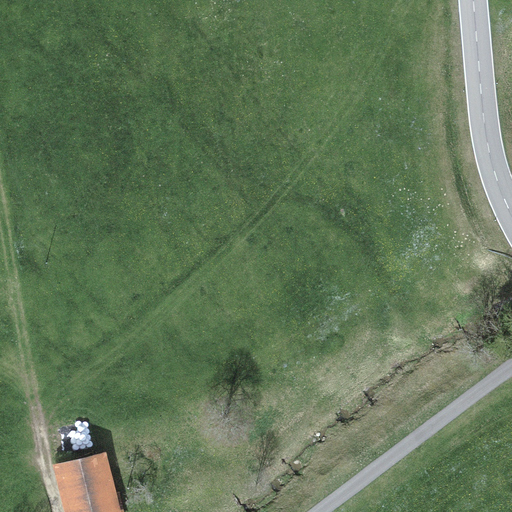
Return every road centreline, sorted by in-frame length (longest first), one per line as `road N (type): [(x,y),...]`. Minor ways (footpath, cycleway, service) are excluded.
road 1 (track): [(60,511),(0,204)]
road 2 (secondary): [(472,0),(489,155),(511,211)]
